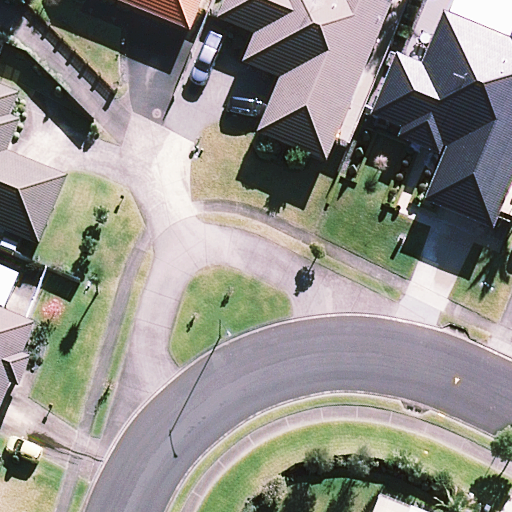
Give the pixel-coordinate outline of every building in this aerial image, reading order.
[(87,0),(188,40),(198,16),(204,0),(87,0)] [(256,142),(323,169),(393,0),(227,0),(219,22),(215,30),(252,45),(240,73),(278,89),(256,142)] [(421,211),(488,239),(511,181),(511,37),(507,50),(440,22),(418,74),(393,63),(370,118),(367,125),(396,137),(392,147),(435,165),(439,155),(443,157),(421,211)] [(0,240),(36,256),(65,187),(6,162),(18,131),(9,127),(18,105),(0,97),(0,240)] [(19,282),(0,274),(0,312),(7,315),(19,282)] [(0,413),(33,335),(22,331),(0,321),(0,413)]
